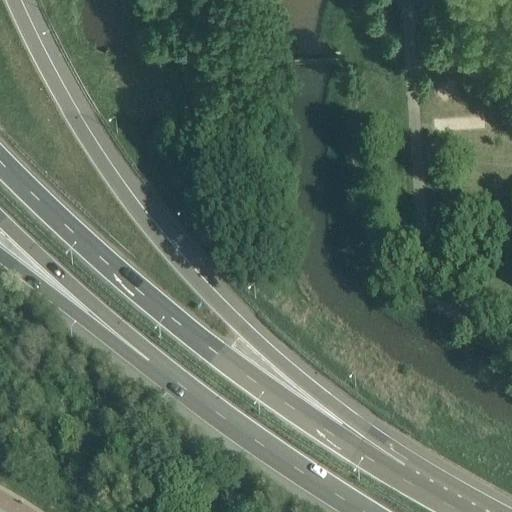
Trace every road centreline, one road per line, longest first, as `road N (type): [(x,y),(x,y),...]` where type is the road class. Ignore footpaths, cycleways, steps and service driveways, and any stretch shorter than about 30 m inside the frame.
road 1 (motorway): [(398,476),(244,331),(139,214),(56,92),(14,0)]
road 2 (motorway): [(398,476),(210,348),(0,161)]
road 3 (motorway): [(168,374),(365,511)]
road 4 (motorway): [(0,217),(168,374)]
road 5 (motorway): [(0,254),(168,374)]
